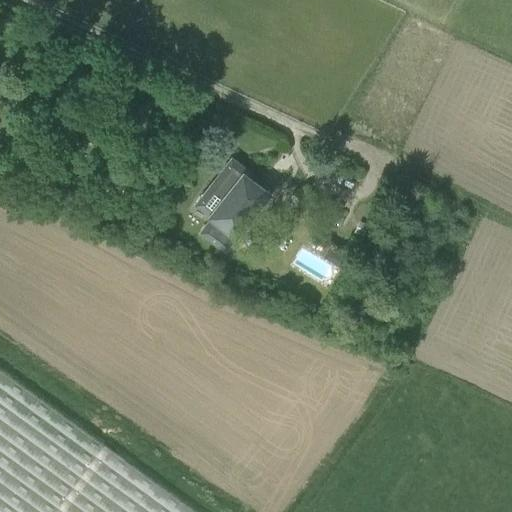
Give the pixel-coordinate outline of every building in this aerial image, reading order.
[(226,251),(270,194),(248,177),(252,172),(232,156),(194,205),(211,218),(201,232),(226,251)] [(131,179),(117,205),(134,214),(148,189),(131,179)] [(368,226),(359,222),(353,233),(362,237),(368,226)] [(337,259),(337,266),(341,269),(347,259),(340,255),(337,259)] [(0,511),(193,511),(0,373),(0,511)]
